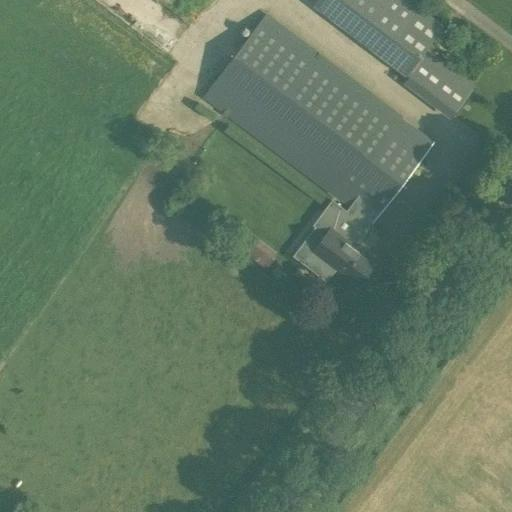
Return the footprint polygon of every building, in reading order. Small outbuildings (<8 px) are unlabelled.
[(426,49),(444,25),(411,0),(317,0),(315,4),(407,75),(426,49)] [(372,225),(433,141),(265,14),(203,96),(350,208),(369,222),(372,225)] [(405,81),(451,118),(475,85),(426,49),(407,75),(409,76),(405,81)] [(369,222),(350,208),(347,212),(331,199),(312,224),(326,235),(312,250),(357,285),(375,261),(364,252),(369,246),(357,237),(369,222)] [(266,268),(277,253),(250,232),(239,248),(266,268)]
